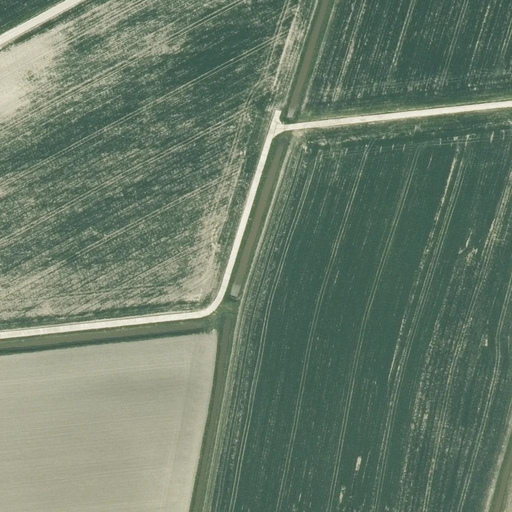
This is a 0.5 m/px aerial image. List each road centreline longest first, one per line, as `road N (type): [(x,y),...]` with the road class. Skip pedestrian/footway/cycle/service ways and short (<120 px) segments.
road 1 (track): [(0,336),(209,310),(277,113)]
road 2 (track): [(272,129),(511,104)]
